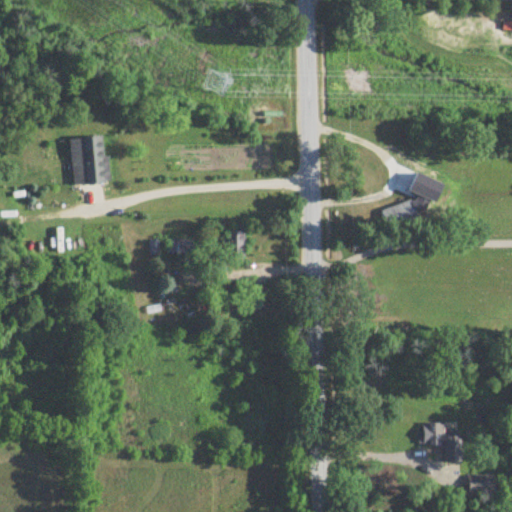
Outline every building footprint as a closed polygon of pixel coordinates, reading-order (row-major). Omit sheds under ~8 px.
[(69,140),(73,187),(108,184),(104,137),(69,140)] [(418,202),(446,202),(446,182),(418,182),(418,202)] [(380,212),(387,232),(418,222),(411,202),(380,212)] [(244,265),(244,233),(224,233),(224,265),(244,265)] [(166,241),(166,258),(192,258),(192,241),(166,241)] [(443,464),(460,464),(460,425),(423,425),(423,448),(443,448),(443,464)] [(494,497),(494,477),(468,477),(468,497),(494,497)]
